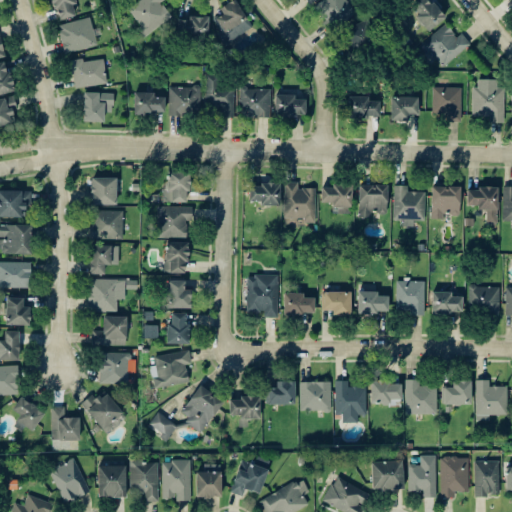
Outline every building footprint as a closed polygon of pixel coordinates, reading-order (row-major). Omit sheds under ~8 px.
[(51,0),(56,19),(74,15),(72,4),(75,3),(74,0),(51,0)] [(146,34),(171,15),(160,1),(160,0),(138,0),(127,9),(146,34)] [(224,41),(250,28),(236,0),(230,0),(218,6),(221,13),(212,17),(224,41)] [(358,9),(349,0),(320,0),(313,6),(325,20),(322,23),(331,33),(358,9)] [(415,0),(408,7),(428,30),(444,17),(429,0),(415,0)] [(176,36),(208,37),(209,16),(187,15),(187,19),(177,19),(176,36)] [(63,52),(96,46),(91,17),(58,23),(63,52)] [(350,51),(379,41),(371,18),(342,28),(350,51)] [(441,68),(470,43),(460,32),(456,36),(444,22),(420,44),(441,68)] [(106,83),(103,57),(71,60),(74,87),(106,83)] [(0,61),(0,93),(13,90),(5,60),(0,61)] [(234,89),(217,88),(217,74),(205,73),(204,108),(217,108),(217,116),(233,116),(234,89)] [(504,86),(496,86),(496,79),(473,78),(472,116),(487,116),(487,121),(503,122),(504,86)] [(169,85),(168,113),(199,114),(200,86),(169,85)] [(431,114),(445,114),(445,121),(460,121),(461,86),(432,86),(431,114)] [(269,117),(270,87),(239,87),(239,116),(269,117)] [(113,92),(83,91),(82,121),(103,121),(104,111),(112,111),(113,92)] [(133,113),(164,114),(164,96),(154,96),(154,92),(134,91),(133,113)] [(305,98),(294,98),(293,93),(274,94),(274,116),(305,115),(305,98)] [(0,97),(0,124),(15,120),(10,105),(15,103),(12,94),(0,97)] [(379,100),(368,100),(368,95),(348,95),(348,119),(368,119),(368,115),(378,115),(379,100)] [(390,96),(390,120),(407,119),(407,113),(417,113),(417,96),(390,96)] [(188,172),(167,171),(166,201),(187,202),(188,172)] [(116,204),(116,177),(90,177),(90,203),(116,204)] [(283,216),(303,217),(303,222),(314,222),(315,187),(297,187),(298,181),(284,181),(283,216)] [(279,205),(279,183),(248,182),(248,199),(259,200),(259,204),(279,205)] [(351,184),(320,185),(321,202),(331,201),(331,206),(352,205),(351,184)] [(358,184),(357,216),(369,216),(369,212),(386,212),(387,184),(358,184)] [(392,218),(401,218),(401,225),(413,226),(413,219),(424,219),(424,191),(407,191),(407,185),(393,184),(392,218)] [(431,185),(430,218),(443,218),(443,214),(458,214),(459,186),(431,185)] [(511,185),(502,185),(502,220),(511,220),(511,185)] [(466,204),(477,204),(477,208),(486,209),(486,222),(496,222),(497,187),(466,186),(466,204)] [(30,190),(0,189),(0,215),(24,216),(25,199),(30,199),(30,190)] [(191,205),(156,206),(156,237),(185,237),(185,219),(191,219),(191,205)] [(123,210),(90,209),(89,237),(122,238),(123,210)] [(30,223),(0,224),(0,252),(31,251),(30,223)] [(164,272),(184,272),(184,261),(187,261),(188,241),(165,241),(164,272)] [(118,245),(89,244),(89,273),(104,273),(104,263),(118,264),(118,245)] [(29,261),(0,260),(0,286),(29,287),(29,261)] [(277,274),(246,274),(246,312),(263,312),(263,316),(277,316),(277,274)] [(124,299),(125,279),(88,278),(87,310),(116,311),(116,298),(124,299)] [(190,307),(190,289),(184,289),(184,280),(166,279),(165,307),(190,307)] [(423,315),(424,280),(396,280),(395,310),(409,310),(409,314),(423,315)] [(499,286),(468,285),(467,311),(498,311),(499,286)] [(350,291),(321,290),(321,309),(331,309),(331,314),(350,314),(350,291)] [(388,295),(377,295),(377,290),(357,290),(357,313),(376,313),(376,310),(387,310),(388,295)] [(461,296),(450,296),(450,291),(431,290),(431,312),(461,313),(461,296)] [(313,296),(303,296),(303,292),(282,292),(283,314),(313,313),(313,296)] [(22,297),(6,296),(5,324),(28,324),(29,305),(22,305),(22,297)] [(185,312),(171,312),(170,322),(159,322),(159,329),(166,329),(166,343),(188,343),(189,322),(185,322),(185,312)] [(125,345),(125,315),(102,315),(102,330),(91,330),(91,344),(125,345)] [(157,324),(143,324),(143,337),(157,337),(157,324)] [(18,330),(4,330),(4,339),(0,339),(0,359),(19,359),(18,330)] [(150,365),(153,387),(188,382),(185,363),(191,363),(189,350),(153,355),(154,365),(150,365)] [(98,382),(128,383),(128,371),(132,372),(133,352),(99,351),(98,382)] [(0,394),(18,394),(17,365),(0,365),(0,394)] [(436,384),(418,384),(418,378),(404,378),(405,413),(436,413),(436,384)] [(335,414),(342,414),(342,421),(357,421),(357,414),(365,414),(365,386),(348,386),(347,379),(334,380),(335,414)] [(475,379),(475,420),(489,419),(489,414),(507,413),(506,385),(489,385),(489,379),(475,379)] [(275,380),(276,387),(266,387),(266,404),(294,403),(294,380),(275,380)] [(299,381),(299,410),(330,409),(330,380),(299,381)] [(470,404),(470,380),(452,380),(452,386),(442,386),(442,404),(470,404)] [(369,381),(370,404),(393,403),(392,399),(400,399),(400,381),(369,381)] [(185,423),(201,433),(221,399),(197,385),(181,412),(189,417),(185,423)] [(125,419),(106,388),(83,402),(102,433),(125,419)] [(14,423),(31,433),(44,411),(19,396),(12,409),(20,413),(14,423)] [(228,413),(241,414),(241,419),(259,419),(260,397),(229,396),(228,413)] [(64,405),(50,406),(51,440),(79,439),(78,416),(64,416),(64,405)] [(147,423),(167,438),(176,426),(157,411),(147,423)] [(408,490),(422,490),(422,497),(436,496),(435,454),(420,454),(420,463),(407,463),(408,490)] [(230,491),(242,495),(244,488),(259,493),(268,464),(241,455),(230,491)] [(467,455),(439,456),(440,496),(454,496),(454,491),(468,491),(467,455)] [(62,502),(88,492),(75,458),(49,468),(62,502)] [(162,497),(176,497),(176,500),(190,499),(189,459),(161,460),(162,497)] [(144,501),(158,500),(157,460),(129,460),(130,494),(144,494),(144,501)] [(371,461),(371,490),(403,489),(402,460),(371,461)] [(498,460),(473,460),(474,495),(499,495),(498,460)] [(221,463),(204,463),(204,471),(195,470),(194,496),(220,496),(221,463)] [(97,496),(125,496),(125,464),(97,465),(97,496)] [(341,511),(360,511),(364,506),(362,505),(368,493),(335,475),(321,501),(341,511)] [(292,511),(308,504),(302,494),(309,490),(301,476),(258,501),(263,511),(292,511)] [(48,511),(52,502),(27,493),(23,505),(15,502),(11,511),(48,511)]
